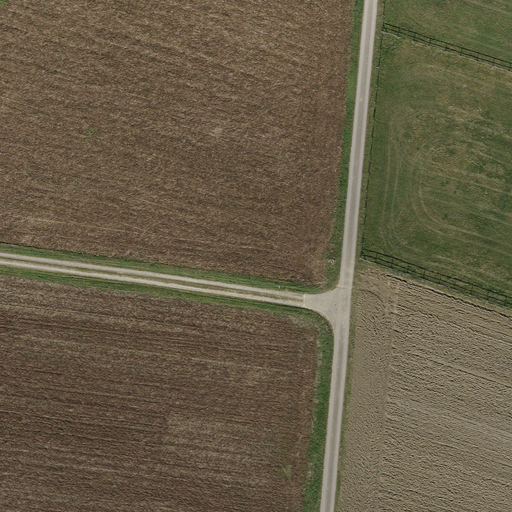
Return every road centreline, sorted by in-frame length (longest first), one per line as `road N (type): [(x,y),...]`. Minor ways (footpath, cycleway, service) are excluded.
road 1 (track): [(372,0),(325,511)]
road 2 (track): [(0,261),(343,306)]
